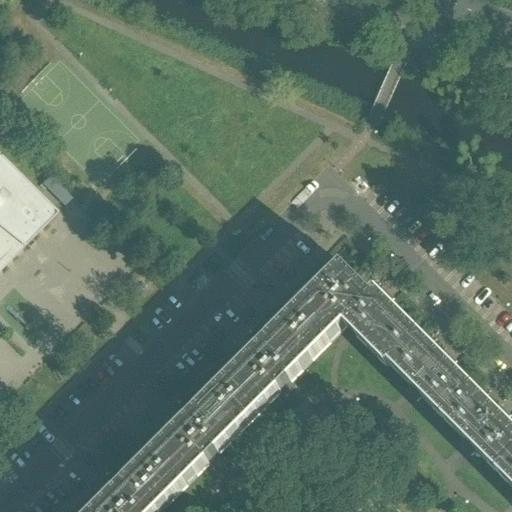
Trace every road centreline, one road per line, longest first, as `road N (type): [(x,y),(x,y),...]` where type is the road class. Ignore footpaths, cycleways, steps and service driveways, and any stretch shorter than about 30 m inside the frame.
road 1 (residential): [(2,511),(329,183)]
road 2 (residential): [(511,366),(329,183)]
